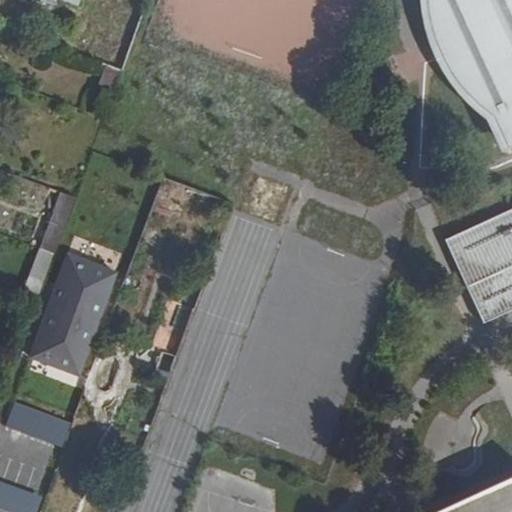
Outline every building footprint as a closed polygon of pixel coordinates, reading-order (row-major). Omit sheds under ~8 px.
[(124,0),(102,62),(122,70),(147,0),(124,0)] [(511,142),(511,0),(428,0),(436,34),(450,66),(473,96),(490,110),(507,144),(511,142)] [(94,83),(114,91),(122,70),(102,62),(94,83)] [(56,253),(77,197),(62,191),(43,248),(56,253)] [(511,306),(511,211),(447,241),(483,319),(511,306)] [(62,251),(28,359),(83,376),(117,268),(62,251)] [(176,366),(197,308),(171,299),(153,347),(149,345),(139,353),(136,359),(139,365),(159,374),(164,362),(176,366)] [(164,362),(159,374),(171,379),(176,366),(164,362)] [(5,425),(61,446),(70,422),(14,401),(5,425)] [(511,511),(511,479),(439,511),(511,511)] [(0,480),(0,507),(13,511),(35,511),(42,496),(0,480)]
